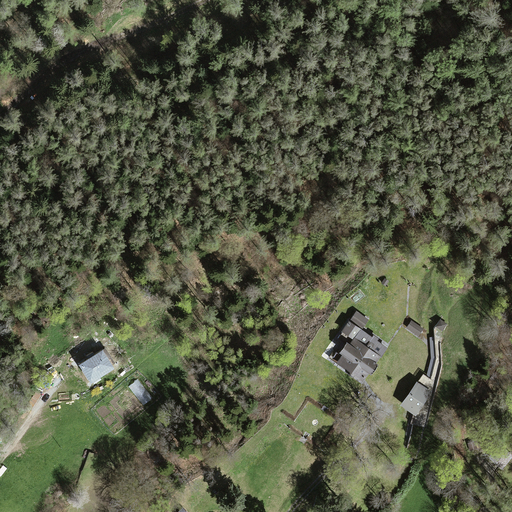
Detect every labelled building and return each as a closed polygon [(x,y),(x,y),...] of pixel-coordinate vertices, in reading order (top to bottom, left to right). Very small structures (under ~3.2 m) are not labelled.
[(378,357),(384,348),(376,342),(377,341),(373,338),(372,339),(360,331),(367,321),(355,313),(342,332),(353,340),(349,346),(344,343),(338,352),(342,356),(337,363),(359,378),(361,375),(363,377),(377,357),(378,357)] [(438,334),(446,334),(446,321),(438,321),(438,334)] [(423,331),(412,322),(408,328),(418,337),(423,331)] [(76,366),(87,383),(108,370),(98,353),(76,366)] [(137,378),(129,384),(144,403),(152,397),(137,378)] [(430,393),(416,383),(400,406),(414,415),(430,393)] [(490,456),(500,466),(510,455),(500,446),(490,456)]
